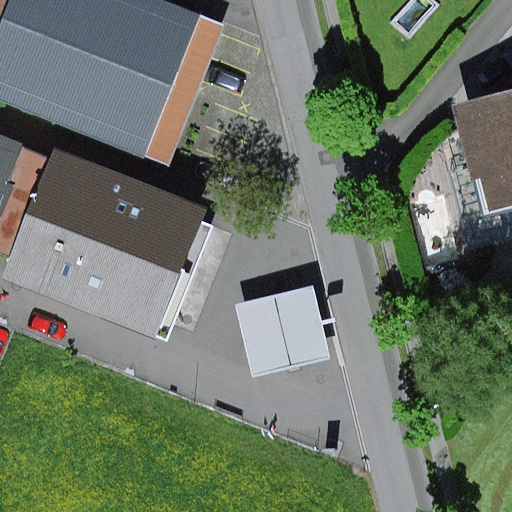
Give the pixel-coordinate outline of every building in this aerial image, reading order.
[(201,18),(157,0),(13,0),(0,34),(0,98),(145,157),(177,83),(201,18)] [(484,172),(493,207),(511,202),(511,96),(449,112),(465,177),(484,172)] [(88,161),(0,127),(0,285),(4,288),(20,248),(49,259),(88,161)] [(196,332),(244,208),(92,150),(88,161),(49,259),(44,274),(196,332)] [(338,286),(262,304),(279,374),(354,356),(338,286)]
